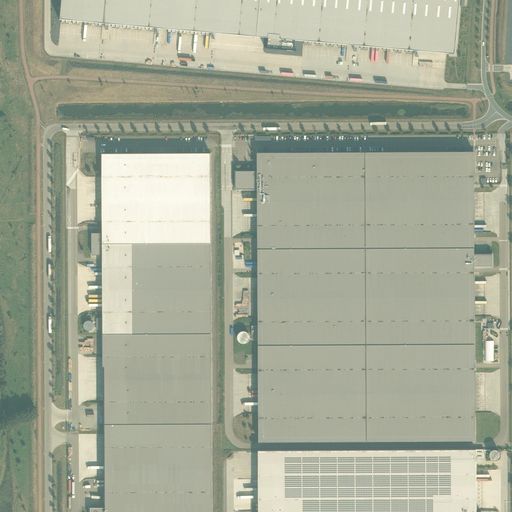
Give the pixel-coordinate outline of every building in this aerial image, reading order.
[(459,0),(60,0),(59,20),(268,38),(267,49),(294,51),(295,41),(297,41),(455,55),(459,0)] [(474,152),(365,153),(366,249),(474,249),(474,183),(474,152)] [(258,250),(366,249),(365,153),(257,153),(257,171),(236,172),(236,190),(257,190),(258,250)] [(96,318),(96,330),(103,329),(103,335),(104,425),(212,425),(211,334),(211,244),(210,154),(208,154),(102,154),(102,177),(103,233),(92,233),(92,244),(92,255),(103,255),(103,318),(96,318)] [(366,249),(258,250),(258,326),(258,340),(258,346),(366,345),(366,249)] [(366,345),(475,345),(474,267),(492,267),(492,254),(474,254),(474,249),(366,249),(366,345)] [(87,320),(84,328),(92,331),(96,323),(87,320)] [(239,332),(240,342),(250,341),(249,332),(239,332)] [(488,340),(484,340),(484,361),(494,361),(493,334),(488,334),(488,340)] [(366,345),(258,346),(259,442),(367,441),(366,345)] [(366,345),(367,441),(475,441),(475,345),(366,345)] [(104,425),(104,508),(104,511),(212,511),(212,425),(104,425)] [(259,451),(259,466),(259,511),(475,511),(475,459),(475,449),(259,451)] [(484,450),(475,450),(476,460),(484,460),(484,450)] [(502,459),(502,451),(493,451),(493,459),(502,459)]
